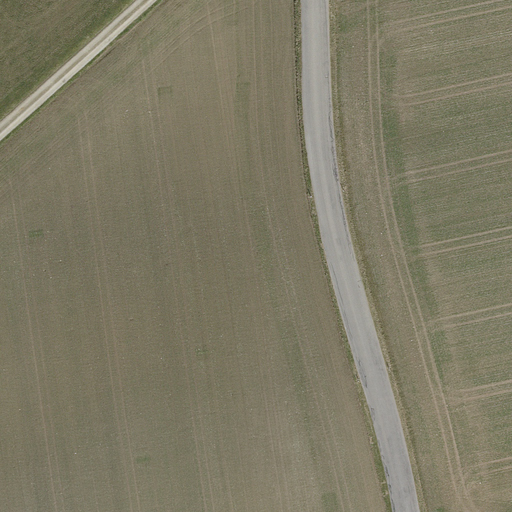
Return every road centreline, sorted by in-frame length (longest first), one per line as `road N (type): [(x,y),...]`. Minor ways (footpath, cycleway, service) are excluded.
road 1 (tertiary): [(405,511),(329,209),(312,0)]
road 2 (track): [(0,130),(144,0)]
